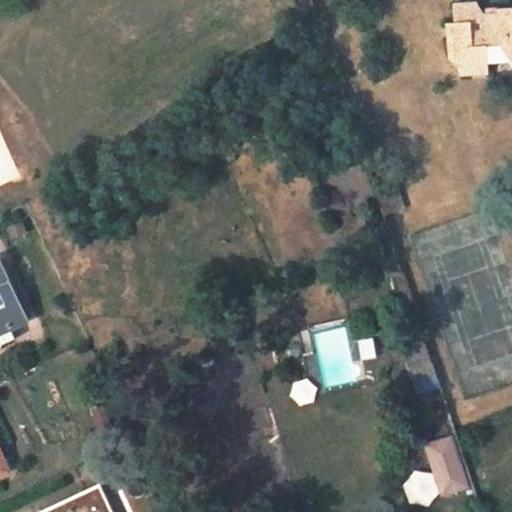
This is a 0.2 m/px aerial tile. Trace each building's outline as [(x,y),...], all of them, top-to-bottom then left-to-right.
[(469,1),(448,4),(452,21),(442,24),(444,56),(457,62),(453,77),(483,74),(482,45),(496,43),(511,66),(511,8),(507,10),(506,3),(491,5),(492,9),(477,11),(469,1)] [(0,280),(0,335),(21,325),(0,280)] [(414,370),(431,364),(421,334),(403,341),(414,370)] [(424,441),(438,497),(469,490),(456,433),(424,441)] [(435,497),(431,472),(403,476),(407,502),(435,497)] [(112,511),(102,489),(51,511),(112,511)]
